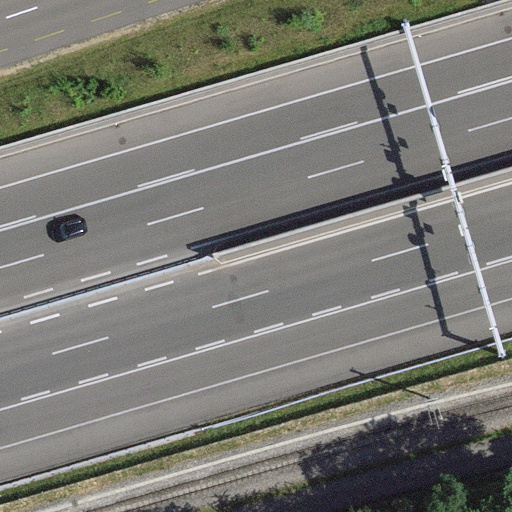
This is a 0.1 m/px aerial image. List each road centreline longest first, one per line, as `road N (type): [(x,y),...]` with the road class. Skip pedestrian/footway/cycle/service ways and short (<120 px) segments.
road 1 (motorway): [(511,88),(164,217)]
road 2 (motorway): [(511,116),(164,217)]
road 3 (motorway): [(0,369),(342,271)]
road 4 (motorway): [(342,271),(511,221)]
road 5 (motorway): [(342,271),(511,236)]
road 6 (motorway): [(164,217),(0,265)]
